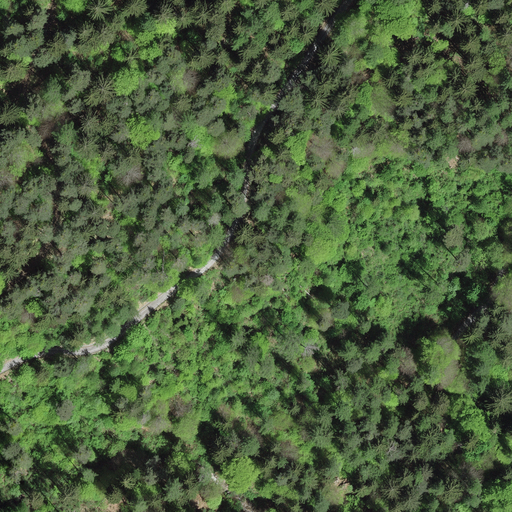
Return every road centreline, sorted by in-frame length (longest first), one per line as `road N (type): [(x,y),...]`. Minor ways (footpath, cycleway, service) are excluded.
road 1 (track): [(0,369),(37,352),(72,354),(106,343),(215,256),(238,218),(248,152),(262,121),(349,0)]
road 2 (track): [(0,295),(50,250),(50,153),(25,111),(22,86),(56,0)]
road 3 (track): [(511,223),(490,298),(451,347),(442,396),(499,511)]
